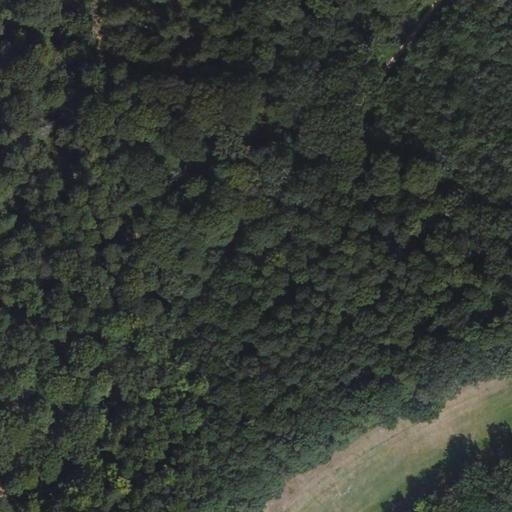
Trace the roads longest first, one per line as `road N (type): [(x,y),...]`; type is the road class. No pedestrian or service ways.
road 1 (track): [(440,0),(41,511)]
road 2 (track): [(511,216),(156,65),(0,21)]
road 3 (track): [(0,204),(164,353)]
road 4 (track): [(325,143),(298,97),(264,0)]
